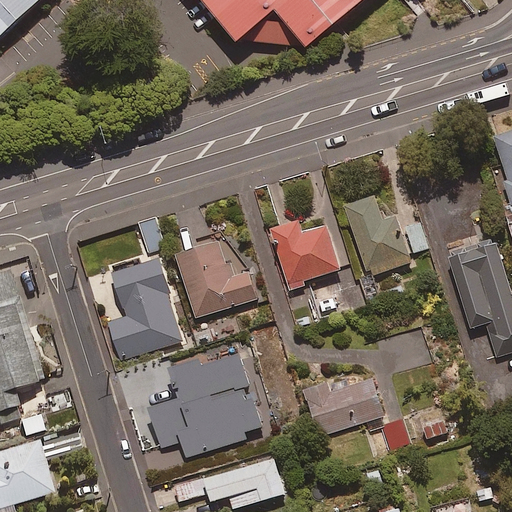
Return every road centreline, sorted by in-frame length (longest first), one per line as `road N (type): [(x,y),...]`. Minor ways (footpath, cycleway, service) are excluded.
road 1 (secondary): [(511,71),(37,213)]
road 2 (residential): [(129,511),(37,213)]
road 3 (secondary): [(263,118),(511,22)]
road 4 (unknown): [(232,155),(304,404)]
road 5 (secondary): [(263,118),(511,43)]
road 6 (secondary): [(29,189),(263,118)]
